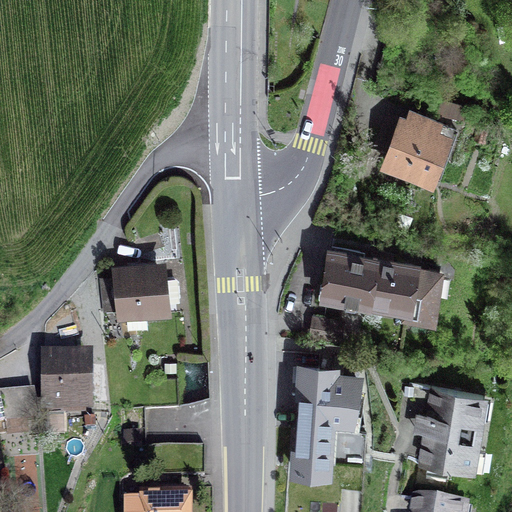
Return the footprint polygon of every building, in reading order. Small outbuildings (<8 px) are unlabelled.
[(460,129),(414,112),(409,125),(404,123),(389,162),(429,177),(438,153),(449,157),(460,129)] [(357,143),(340,139),(328,184),(322,199),(342,204),(357,143)] [(374,251),(372,258),(366,301),(407,308),(405,316),(432,320),(440,272),(414,268),(415,264),(391,261),(392,254),(374,251)] [(372,258),(331,252),(325,295),(366,301),(372,258)] [(168,266),(110,273),(116,322),(174,314),(168,266)] [(343,322),(315,317),(312,335),(340,339),(343,322)] [(85,358),(49,358),(49,412),(85,412),(85,358)] [(332,368),(303,366),(296,472),(326,473),(329,421),(352,422),(355,377),(332,375),(332,368)] [(164,378),(149,379),(150,407),(164,407),(164,378)] [(178,378),(164,378),(164,407),(179,406),(178,378)] [(481,395),(431,387),(419,460),(469,468),(481,395)] [(176,445),(162,445),(161,473),(176,474),(176,445)] [(191,446),(176,445),(176,474),(190,474),(191,446)] [(205,446),(191,446),(190,474),(205,474),(205,446)] [(146,499),(127,499),(127,511),(185,511),(186,489),(146,489),(146,499)] [(461,511),(463,505),(413,497),(410,511),(461,511)]
